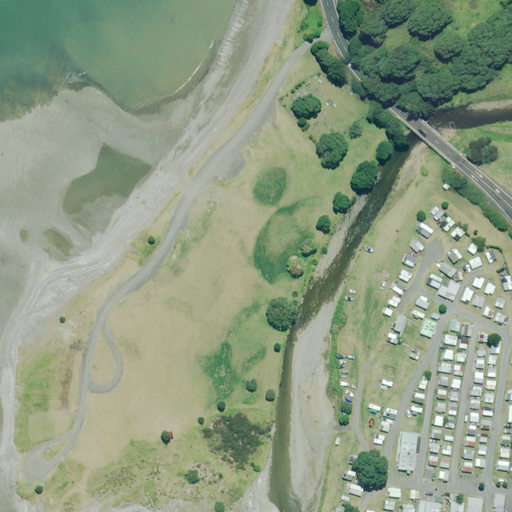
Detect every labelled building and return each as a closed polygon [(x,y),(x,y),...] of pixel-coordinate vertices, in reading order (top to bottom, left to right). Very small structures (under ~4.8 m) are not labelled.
[(443,214),(436,206),(428,214),(435,221),(443,214)] [(452,221),(449,217),(440,226),(444,230),(452,221)] [(433,230),(425,225),(419,232),(427,238),(433,230)] [(465,232),(458,226),(451,234),(457,240),(465,232)] [(424,248),(420,244),(423,239),(420,237),(417,240),(413,236),(407,243),(417,252),(419,249),(421,251),(424,248)] [(475,248),(472,242),(464,246),(467,252),(475,248)] [(462,257),(455,248),(447,254),(454,263),(462,257)] [(417,259),(406,254),(402,262),(413,267),(417,259)] [(482,265),(479,257),(469,261),(472,269),(482,265)] [(452,268),(444,262),(440,269),(448,274),(452,268)] [(413,272),(399,266),(396,275),(409,281),(413,272)] [(442,279),(431,274),(430,277),(440,282),(442,279)] [(511,286),(509,275),(500,278),(504,291),(511,289),(511,286)] [(477,276),(473,285),(480,288),(484,279),(477,276)] [(492,284),(494,281),(489,279),(484,291),(491,294),(495,285),(492,284)] [(460,285),(452,281),(448,289),(441,285),(438,293),(453,300),(460,285)] [(470,301),(474,292),(470,290),(471,288),(467,286),(461,300),(465,301),(466,299),(470,301)] [(481,307),(484,300),(479,298),(480,296),(476,294),(473,304),(481,307)] [(420,299),(419,298),(416,304),(426,309),(429,303),(426,302),(427,299),(421,296),(420,299)] [(505,300),(498,298),(495,306),(503,308),(505,300)] [(494,309),(486,307),(483,315),(490,318),(494,309)] [(505,315),(502,314),(503,311),(497,310),(497,313),(494,320),(503,323),(505,315)] [(405,317),(399,315),(393,329),(400,332),(405,317)] [(436,324),(426,319),(420,333),(431,337),(436,324)] [(459,332),(460,322),(457,322),(457,320),(452,319),(451,331),(459,332)] [(462,322),(461,334),(467,334),(467,335),(472,336),(473,323),(465,322),(462,322)] [(487,342),(487,335),(485,335),(485,332),(479,332),(479,341),(487,342)] [(398,340),(395,339),(396,335),(389,333),(388,337),(391,338),(390,341),(394,343),(397,343),(398,340)] [(457,337),(446,335),(444,343),(455,345),(457,337)] [(467,349),(468,340),(460,339),(459,348),(467,349)] [(496,341),(496,344),(490,343),(490,353),(499,353),(499,345),(500,341),(496,341)] [(443,358),(448,359),(452,359),(453,350),(446,350),(446,354),(443,353),(443,358)] [(403,352),(401,358),(409,361),(411,356),(403,352)] [(465,361),(465,358),(466,358),(467,354),(465,353),(457,353),(456,361),(465,361)] [(496,356),(489,355),(488,364),(495,364),(496,356)] [(451,364),(440,363),(439,371),(450,372),(451,364)] [(464,366),(455,365),(454,374),(462,375),(464,366)] [(397,371),(390,369),(388,376),(394,378),(397,371)] [(483,370),(476,369),(475,382),(482,383),(483,370)] [(460,380),(452,379),(451,387),(459,388),(460,380)] [(495,381),(487,381),(486,389),(495,389),(495,381)] [(472,387),(472,391),(470,390),(470,395),(472,395),(481,396),(481,388),(472,387)] [(446,390),(438,390),(438,398),(445,399),(446,390)] [(459,393),(449,392),(448,397),(451,398),(450,400),(458,401),(459,393)] [(425,395),(415,393),(413,401),(423,404),(425,395)] [(493,402),(494,394),(486,393),(485,402),(493,402)] [(397,400),(389,398),(387,405),(394,408),(397,400)] [(479,401),(471,400),(470,408),(479,409),(479,401)] [(453,406),(449,406),(448,414),(456,415),(457,404),(453,404),(453,406)] [(422,407),(412,406),(411,415),(420,416),(422,407)] [(482,415),(492,416),(493,412),(495,412),(495,407),(483,406),(482,415)] [(478,413),(471,412),(470,420),(477,421),(478,413)] [(443,417),(435,416),(434,425),(442,426),(443,417)] [(491,421),(482,420),(481,428),(490,429),(491,421)] [(390,423),(382,421),(380,430),(388,432),(390,423)] [(415,428),(397,426),(392,465),(410,467),(415,428)] [(441,430),(432,429),(431,438),(440,439),(441,430)] [(510,436),(502,435),(502,445),(509,445),(510,436)] [(475,438),(466,437),(465,445),(474,446),(475,438)] [(439,444),(430,443),(430,452),(438,452),(439,444)] [(451,446),(443,445),(442,451),(442,454),(450,454),(451,446)] [(487,447),(479,446),(478,454),(485,455),(487,447)] [(509,449),(501,448),(500,457),(509,457),(509,449)] [(473,450),(464,449),(463,458),(472,459),(473,450)] [(438,457),(430,456),(429,466),(437,466),(438,457)] [(450,459),(441,458),(440,467),(449,468),(450,459)] [(509,462),(497,461),(497,469),(508,470),(509,462)] [(472,463),(463,463),(463,471),(472,472),(472,463)] [(345,478),(352,480),(353,477),(354,477),(355,472),(348,470),(345,478)] [(435,472),(426,471),(426,478),(434,479),(435,472)] [(449,472),(440,471),(439,479),(448,480),(449,472)] [(470,474),(462,474),(462,483),(469,483),(470,474)] [(362,487),(351,484),(349,492),(360,496),(362,487)] [(388,492),(389,492),(389,496),(400,497),(401,489),(389,488),(388,488),(388,492)] [(477,511),(479,495),(465,494),(462,511),(477,511)] [(504,495),(495,494),(493,510),(503,511),(504,495)] [(436,511),(438,500),(416,498),(414,511),(436,511)] [(394,501),(385,501),(384,509),(394,510),(394,501)]
